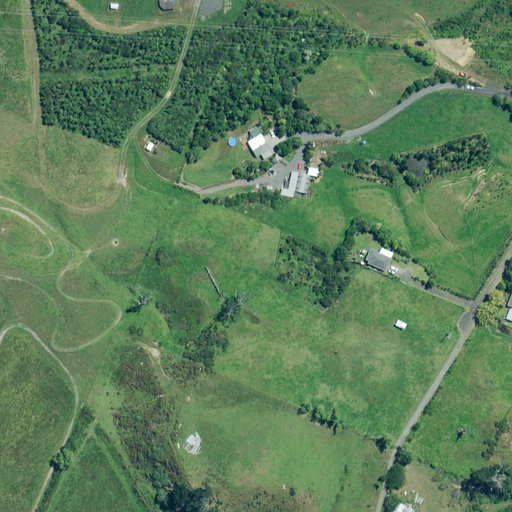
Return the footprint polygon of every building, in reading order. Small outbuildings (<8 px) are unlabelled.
[(175,0),(158,0),(159,6),(162,9),(176,8),(175,0)] [(257,127),(250,132),(249,141),(248,142),(256,157),(261,154),(264,160),(273,155),(257,127)] [(298,173),(292,172),(288,196),(293,197),(298,173)] [(310,175),(300,173),(297,192),(307,193),(310,175)] [(392,254),(380,248),(378,253),(368,249),(364,260),(367,261),(366,264),(384,272),(392,254)] [(201,441),(195,437),(187,451),(193,454),(201,441)] [(409,506),(408,509),(406,508),(406,506),(393,502),(389,511),(412,511),(414,508),(409,506)]
